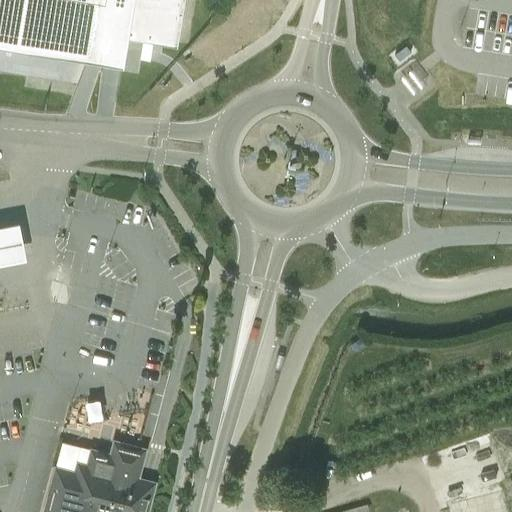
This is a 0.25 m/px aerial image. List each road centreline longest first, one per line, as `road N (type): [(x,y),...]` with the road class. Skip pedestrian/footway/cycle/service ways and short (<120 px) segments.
road 1 (unclassified): [(244,511),(279,400),(324,301),(358,272)]
road 2 (secondary): [(349,188),(511,205)]
road 3 (secondary): [(511,169),(464,169),(354,149)]
road 4 (secondary): [(197,511),(235,365)]
road 5 (secondary): [(235,365),(289,228)]
road 6 (secondary): [(255,221),(235,365)]
road 7 (unclassified): [(387,256),(418,289),(511,274)]
